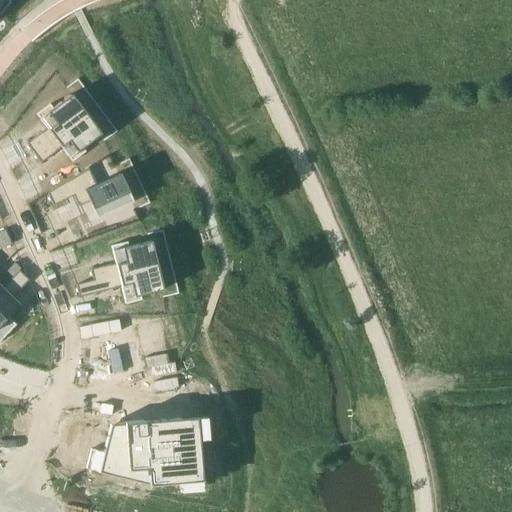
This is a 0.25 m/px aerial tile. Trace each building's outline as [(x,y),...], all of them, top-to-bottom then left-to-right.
[(46,128),(26,143),(33,152),(85,113),(70,93),(52,107),(49,104),(35,114),(46,128)] [(85,113),(33,152),(40,162),(60,147),(68,158),(71,161),(84,151),(82,147),(100,134),(85,113)] [(22,161),(10,169),(14,178),(30,171),(29,170),(22,161)] [(88,168),(46,193),(52,204),(52,205),(72,195),(77,206),(88,201),(96,218),(132,201),(119,172),(95,184),(88,168)] [(7,237),(0,239),(0,248),(10,244),(7,237)] [(114,263),(90,269),(92,280),(156,265),(150,241),(127,246),(126,241),(110,245),(111,250),(114,263)] [(14,262),(5,271),(11,277),(19,268),(14,262)] [(92,280),(75,284),(78,296),(120,286),(123,299),(124,304),(140,300),(139,295),(162,289),(156,265),(92,280)] [(5,285),(0,290),(0,339),(15,324),(7,316),(18,304),(10,297),(28,279),(19,271),(18,270),(4,284),(5,285)] [(112,426),(108,439),(126,443),(146,441),(143,416),(111,419),(112,426)]
